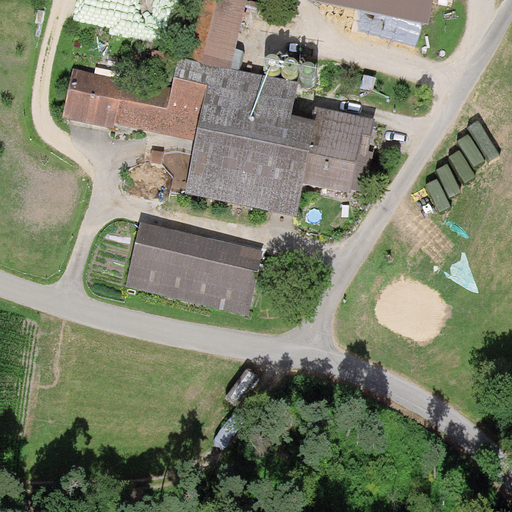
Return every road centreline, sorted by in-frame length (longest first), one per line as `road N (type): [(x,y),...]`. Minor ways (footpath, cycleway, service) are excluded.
road 1 (unclassified): [(511,3),(300,348)]
road 2 (track): [(0,487),(138,486),(205,466),(255,423),(300,348)]
road 3 (unclassified): [(0,285),(209,337),(300,348)]
